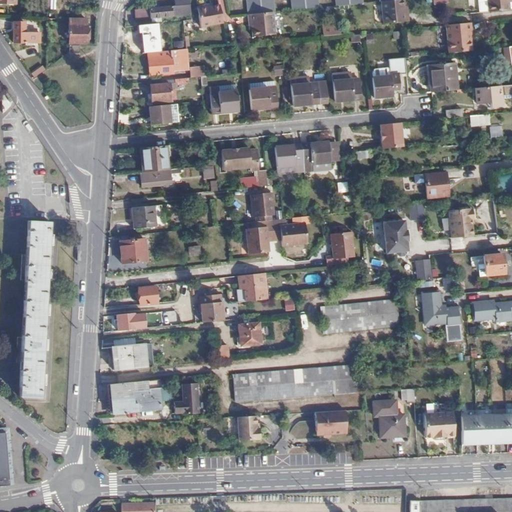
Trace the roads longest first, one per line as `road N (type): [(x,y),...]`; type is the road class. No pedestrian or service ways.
road 1 (tertiary): [(511,470),(77,486)]
road 2 (residential): [(422,111),(102,145)]
road 3 (residential): [(100,178),(81,448)]
road 4 (residential): [(0,56),(73,165),(100,178)]
road 5 (residential): [(114,0),(102,145)]
